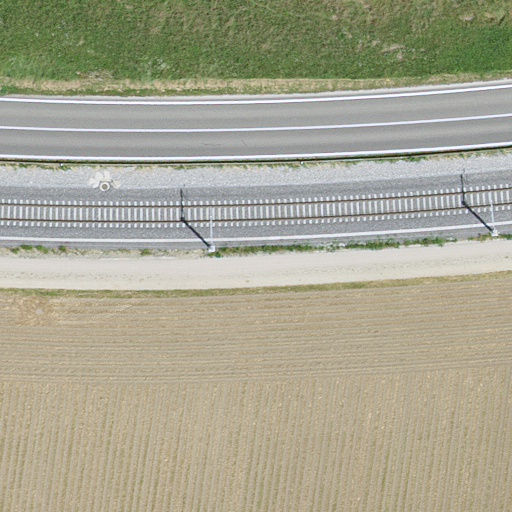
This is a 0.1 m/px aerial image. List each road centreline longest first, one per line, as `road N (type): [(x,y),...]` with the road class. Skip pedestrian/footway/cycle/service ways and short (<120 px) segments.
road 1 (track): [(0,278),(511,248)]
road 2 (secondary): [(511,109),(335,123),(0,117)]
